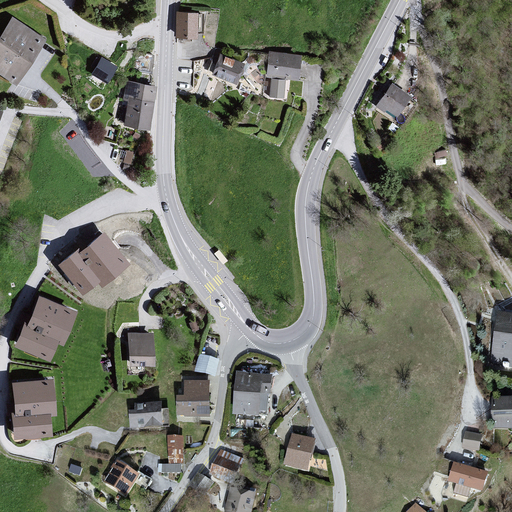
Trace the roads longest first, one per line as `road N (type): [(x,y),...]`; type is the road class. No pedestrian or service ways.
road 1 (secondary): [(399,0),(315,161),(305,200),(314,307),(309,327),(288,342)]
road 2 (secondary): [(249,329),(185,245),(166,198),(166,23)]
road 3 (residential): [(171,511),(210,454),(230,350),(249,329)]
road 4 (unclassified): [(338,511),(334,460),(288,342)]
road 5 (residential): [(48,0),(99,34),(166,23)]
